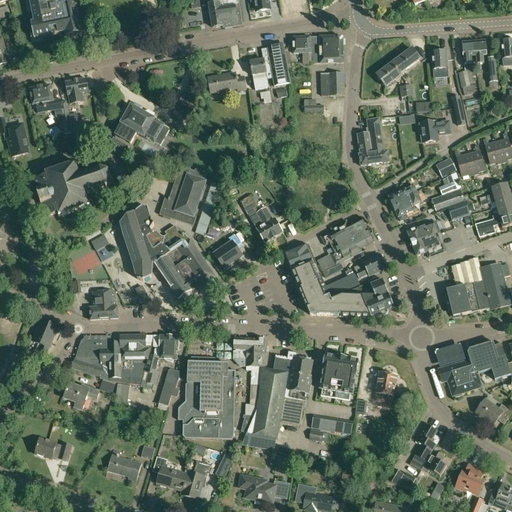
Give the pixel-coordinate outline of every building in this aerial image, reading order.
[(72,35),(72,36),(83,34),(76,2),(57,6),(55,0),(27,0),(28,0),(27,0),(35,0),(36,3),(30,5),(33,19),(34,22),(31,22),(33,33),(40,31),(42,38),(65,33),(66,37),(67,37),(66,30),(72,29),(73,35),(72,35)] [(240,25),(235,0),(215,0),(216,3),(208,5),(212,29),(223,27),(223,28),(240,25)] [(254,0),(256,12),(270,10),(268,0),(254,0)] [(8,6),(0,8),(0,19),(11,17),(8,6)] [(0,65),(8,63),(0,30),(0,65)] [(340,36),(309,38),(311,65),(311,66),(344,64),(342,40),(340,36)] [(303,65),(311,65),(309,38),(293,39),(294,55),(303,54),(303,65)] [(487,56),(485,41),(474,42),(475,57),(476,57),(476,65),(484,64),(484,57),(487,56)] [(511,41),(502,43),(503,59),(511,59),(511,63),(511,41)] [(475,57),(474,42),(462,43),(464,66),(472,65),(472,57),(475,57)] [(291,84),(290,78),(284,45),(262,49),(264,59),(251,61),(255,90),(269,88),(267,73),(272,72),(274,87),(291,84)] [(413,50),(392,65),(401,77),(401,76),(400,75),(420,60),(413,50)] [(449,75),(448,52),(433,53),(435,76),(449,75)] [(495,58),(486,59),(489,83),(498,82),(495,58)] [(386,88),(401,77),(392,65),(377,76),(386,88)] [(475,70),(474,67),(469,68),(470,71),(467,71),(467,72),(459,73),(462,88),(463,88),(464,96),(478,93),(477,85),(478,85),(475,70)] [(246,90),(244,78),(236,79),(236,74),(208,79),(211,94),(238,89),(238,92),(246,90)] [(322,98),(345,97),(344,74),(321,75),(322,98)] [(71,106),(73,106),(75,107),(77,105),(81,104),(81,103),(84,103),(82,93),(88,92),(86,79),(65,83),(68,96),(69,96),(71,106)] [(412,85),(406,86),(407,97),(414,96),(412,85)] [(61,104),(60,99),(53,101),(50,86),(30,90),(33,106),(33,109),(37,108),(38,113),(54,110),(56,119),(63,119),(65,136),(66,136),(71,135),(72,135),(66,103),(61,104)] [(286,90),(277,91),(278,99),(287,97),(286,90)] [(273,94),(266,94),(267,106),(274,106),(273,94)] [(461,97),(454,99),(460,126),(467,125),(461,97)] [(305,114),(324,113),(324,106),(316,106),(316,101),(304,101),(305,107),(305,114)] [(416,104),(416,113),(432,113),(431,102),(416,104)] [(136,133),(154,143),(154,142),(160,145),(170,128),(164,125),(156,120),(155,114),(149,111),(143,113),(131,106),(127,112),(124,110),(120,117),(123,119),(116,133),(114,135),(130,144),(136,133)] [(486,117),(487,123),(494,122),(492,115),(486,117)] [(399,118),(400,127),(408,125),(407,117),(399,118)] [(80,125),(80,123),(79,119),(71,120),(73,136),(90,134),(89,125),(80,127),(80,126),(80,125)] [(389,152),(388,152),(384,153),(383,146),(380,119),(367,121),(369,134),(359,136),(361,154),(360,155),(361,167),(390,163),(389,152)] [(436,122),(419,124),(422,144),(439,142),(438,137),(451,135),(449,122),(436,124),(436,122)] [(27,154),(21,126),(8,128),(11,138),(7,139),(12,158),(27,154)] [(505,141),(497,143),(503,164),(508,163),(507,161),(511,159),(511,150),(507,134),(503,135),(505,141)] [(109,145),(122,159),(129,147),(113,138),(109,145)] [(498,165),(503,164),(497,143),(489,145),(488,139),(484,140),(491,166),(498,164),(498,165)] [(477,153),(469,155),(475,176),(479,175),(479,173),(486,171),(479,146),(475,147),(477,153)] [(470,178),(475,176),(469,155),(461,157),(459,152),(455,153),(462,178),(469,176),(470,178)] [(452,174),(457,172),(458,172),(454,161),(449,163),(452,174)] [(45,175),(33,179),(39,199),(45,217),(57,213),(58,217),(73,212),(90,206),(86,194),(87,194),(86,192),(91,190),(92,193),(94,192),(93,190),(98,188),(98,190),(100,190),(100,188),(104,186),(106,188),(107,187),(106,185),(109,180),(111,181),(111,179),(109,179),(107,172),(109,170),(107,169),(106,170),(101,169),(101,167),(99,167),(99,169),(94,171),(94,169),(92,169),(92,171),(87,173),(87,171),(85,172),(85,174),(81,175),(81,173),(79,173),(76,162),(57,168),(44,172),(45,175)] [(126,165),(128,173),(138,170),(137,169),(136,162),(127,165),(126,165)] [(193,217),(205,182),(187,176),(189,170),(180,167),(177,174),(175,182),(169,200),(165,198),(159,215),(193,226),(196,217),(193,217)] [(462,188),(460,183),(456,174),(446,178),(448,185),(439,188),(442,196),(462,188)] [(212,183),(195,234),(205,237),(222,186),(212,183)] [(481,202),(489,200),(489,201),(511,194),(508,184),(492,188),(494,195),(487,196),(488,197),(480,199),(481,202)] [(410,197),(418,194),(416,188),(407,191),(406,191),(390,198),(395,210),(410,204),(408,200),(410,199),(410,197)] [(465,217),(469,216),(470,215),(469,212),(467,206),(467,204),(466,204),(461,191),(433,202),(442,226),(465,217)] [(411,202),(420,198),(418,194),(410,197),(410,199),(408,200),(410,204),(395,210),(399,219),(400,219),(401,222),(408,219),(407,215),(415,211),(411,202)] [(496,202),(498,208),(511,204),(511,197),(511,194),(489,201),(490,204),(496,202)] [(278,236),(284,233),(275,219),(273,220),(266,208),(260,211),(250,196),(241,202),(266,243),(272,240),(272,241),(278,237),(278,236)] [(486,219),(487,222),(511,215),(511,204),(498,208),(500,215),(493,216),(493,217),(486,219)] [(165,233),(167,236),(165,237),(161,237),(157,233),(153,234),(150,230),(154,225),(151,221),(148,209),(142,208),(134,214),(133,215),(125,221),(120,224),(123,237),(125,237),(128,250),(129,251),(133,264),(134,265),(137,279),(143,281),(152,276),(153,266),(154,266),(155,265),(179,301),(215,276),(190,241),(189,241),(185,235),(184,236),(183,234),(182,235),(181,233),(180,234),(175,226),(165,233)] [(511,226),(511,215),(487,222),(484,223),(488,236),(497,234),(495,227),(499,226),(499,225),(502,224),(503,229),(511,226)] [(329,244),(332,249),(368,230),(361,217),(348,224),(347,221),(332,229),(333,232),(321,238),(325,246),(329,244)] [(409,233),(414,246),(424,242),(425,241),(438,236),(438,235),(441,234),(439,228),(436,230),(433,224),(420,229),(409,233)] [(362,250),(375,243),(368,230),(332,249),(334,253),(331,255),(330,255),(317,262),(323,273),(336,266),(363,252),(362,250)] [(243,257),(237,249),(242,246),(235,235),(229,239),(232,242),(213,255),(224,270),(243,257)] [(104,236),(91,243),(96,252),(109,245),(104,236)] [(430,259),(447,252),(444,244),(442,245),(438,236),(425,241),(424,242),(414,246),(418,257),(428,253),(430,259)] [(388,313),(388,311),(394,309),(382,280),(377,282),(376,278),(369,281),(375,296),(363,296),(360,288),(331,300),(309,245),(285,255),(310,316),(371,318),(377,316),(378,317),(380,318),(383,318),(385,317),(387,315),(388,314),(388,313)] [(83,251),(84,259),(76,260),(77,278),(86,277),(86,266),(94,266),(93,250),(83,251)] [(387,270),(380,256),(371,261),(370,259),(362,263),(364,265),(355,270),(360,281),(369,277),(370,278),(387,270)] [(456,281),(482,280),(481,260),(455,261),(456,281)] [(493,310),(510,306),(508,295),(509,294),(502,265),(482,270),(485,281),(447,290),(454,318),(493,308),(493,310)] [(137,301),(119,266),(112,269),(130,305),(137,301)] [(330,277),(337,273),(335,268),(327,272),(330,277)] [(355,274),(327,287),(331,297),(359,284),(355,274)] [(79,283),(72,283),(73,294),(81,294),(79,283)] [(147,296),(142,287),(136,290),(141,300),(147,296)] [(116,307),(116,292),(93,293),(93,296),(90,296),(90,308),(91,321),(120,319),(119,306),(116,307)] [(43,359),(44,358),(46,355),(58,327),(41,320),(32,342),(38,344),(34,355),(43,359)] [(74,359),(71,369),(100,377),(99,379),(108,382),(141,387),(143,376),(145,372),(149,355),(154,337),(145,337),(145,336),(119,336),(119,337),(115,337),(115,341),(86,341),(80,346),(76,360),(74,359)] [(155,357),(149,355),(145,372),(149,373),(146,383),(156,385),(159,373),(155,372),(158,360),(176,361),(177,349),(178,349),(179,337),(159,336),(159,337),(154,337),(154,347),(155,347),(155,357)] [(265,371),(266,352),(267,352),(267,350),(267,341),(236,340),(235,340),(234,351),(233,356),(233,360),(246,361),(246,367),(246,368),(246,369),(246,371),(252,372),(251,399),(250,398),(250,405),(246,405),(245,416),(241,432),(247,434),(254,416),(256,412),(258,406),(263,370),(265,371)] [(511,362),(508,364),(502,344),(495,346),(494,343),(470,350),(468,353),(470,361),(440,370),(444,383),(449,381),(475,373),(475,374),(479,373),(479,374),(492,370),(496,381),(511,376),(511,362)] [(459,345),(433,353),(438,368),(464,361),(459,345)] [(359,361),(325,355),(319,390),(354,396),(359,361)] [(310,376),(312,363),(310,363),(310,361),(296,359),(296,360),(276,357),(273,372),(265,371),(263,370),(258,406),(256,412),(254,416),(247,434),(241,446),(274,452),(276,440),(278,440),(280,424),(301,427),(307,395),(311,396),(314,377),(310,376)] [(234,371),(229,371),(223,371),(223,365),(215,365),(201,365),(192,365),(189,365),(188,383),(187,384),(186,385),(186,387),(186,402),(179,409),(178,421),(184,421),(183,426),(183,437),(186,440),(219,440),(231,441),(233,438),(233,435),(233,432),(233,424),(233,417),(234,371)] [(177,399),(179,392),(176,391),(181,373),(170,370),(168,372),(158,404),(169,407),(172,398),(177,399)] [(454,396),(482,387),(479,376),(476,377),(475,374),(475,373),(449,381),(454,396)] [(392,405),(393,397),(397,378),(379,375),(376,394),(375,402),(392,405)] [(86,397),(87,396),(96,399),(99,393),(82,386),(81,388),(69,384),(64,398),(76,403),(74,408),(82,411),(86,397)] [(127,406),(129,387),(118,385),(115,404),(127,406)] [(511,414),(511,411),(507,408),(502,405),(499,409),(486,400),(477,413),(475,415),(481,419),(482,417),(488,421),(487,422),(494,427),(499,419),(506,423),(511,414)] [(367,402),(357,401),(356,415),(366,416),(367,402)] [(322,417),(314,416),(312,428),(320,430),(322,417)] [(330,418),(322,417),(320,430),(328,431),(330,418)] [(338,420),(330,418),(328,431),(336,432),(338,420)] [(346,421),(338,420),(336,432),(344,433),(346,421)] [(346,421),(344,433),(351,435),(353,422),(346,421)] [(415,456),(426,463),(433,451),(440,439),(435,436),(437,432),(426,425),(416,442),(421,445),(415,456)] [(309,441),(322,443),(324,433),(311,430),(309,441)] [(67,461),(71,445),(62,443),(62,445),(40,439),(35,454),(52,459),(53,453),(59,454),(58,459),(67,461)] [(194,453),(204,457),(207,447),(197,444),(194,453)] [(145,446),(141,457),(152,461),(155,449),(145,446)] [(135,485),(142,464),(118,457),(120,451),(113,449),(107,471),(128,477),(127,483),(135,485)] [(444,458),(433,451),(426,463),(432,466),(429,471),(440,478),(447,467),(441,463),(444,458)] [(233,459),(226,456),(224,462),(230,465),(233,459)] [(153,472),(153,473),(160,474),(157,484),(182,492),(183,492),(187,475),(165,468),(167,461),(157,458),(153,472)] [(217,473),(225,476),(230,465),(223,462),(217,473)] [(283,462),(282,469),(290,471),(291,463),(283,462)] [(480,484),(485,473),(469,466),(464,477),(461,476),(456,488),(466,492),(466,491),(479,496),(483,485),(480,484)] [(188,473),(187,475),(183,492),(182,492),(181,495),(191,498),(198,501),(204,479),(207,479),(209,471),(196,467),(194,474),(188,473)] [(385,480),(396,485),(402,474),(393,469),(385,480)] [(346,484),(347,483),(356,486),(358,478),(349,475),(343,474),(340,482),(346,484)] [(243,478),(241,479),(240,487),(241,489),(247,490),(245,499),(256,501),(257,499),(263,501),(262,502),(272,504),(274,497),(281,499),(283,484),(275,482),(274,486),(260,484),(260,481),(243,478)] [(445,487),(438,484),(429,499),(436,503),(445,487)] [(333,499),(316,495),(317,489),(299,486),(299,488),(296,502),(304,503),(303,508),(320,511),(330,511),(331,508),(337,510),(340,496),(334,495),(333,499)] [(497,501),(510,506),(511,501),(511,489),(503,486),(500,493),(494,491),(489,504),(495,507),(497,501)] [(484,501),(483,500),(476,497),(469,511),(479,511),(482,504),(484,501)]
